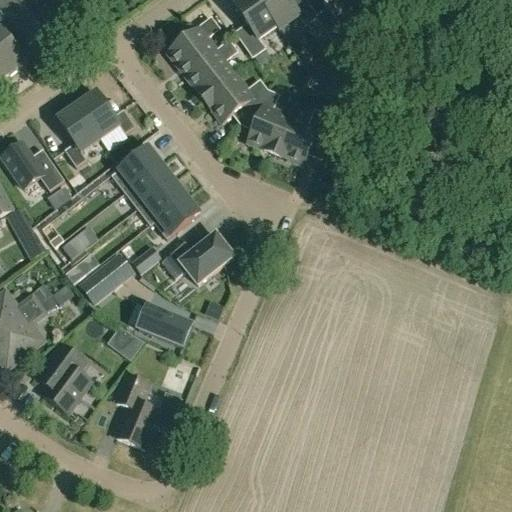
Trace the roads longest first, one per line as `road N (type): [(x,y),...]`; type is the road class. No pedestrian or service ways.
road 1 (residential): [(113,47),(203,164),(271,234),(160,496),(119,488),(0,418)]
road 2 (residential): [(0,123),(113,47)]
